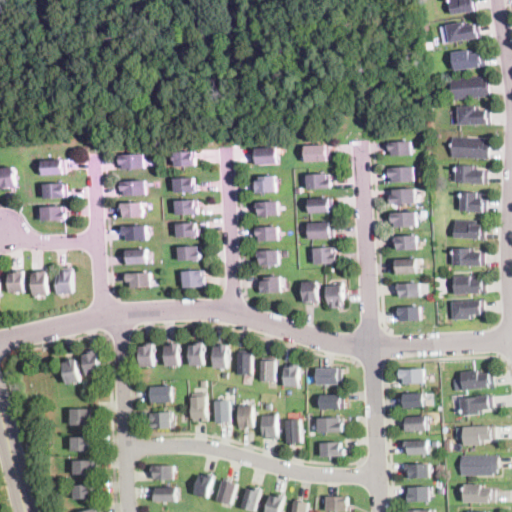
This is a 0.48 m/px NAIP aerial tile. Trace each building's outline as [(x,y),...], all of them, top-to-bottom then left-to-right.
[(477,0),(479,11),(453,15),(450,0),(477,0)] [(467,23),(467,26),(481,24),(483,37),(452,43),(448,25),(467,21),(467,23)] [(472,53),(472,54),(486,52),(488,66),(457,71),(454,52),(471,50),(472,53)] [(484,77),(484,79),(488,78),(488,83),(491,82),(492,96),(454,100),(452,80),(484,77)] [(478,109),(479,110),(493,110),(493,124),(461,125),(461,107),(478,106),(478,109)] [(491,157),(491,159),(453,157),(454,137),(486,138),(486,141),(489,141),(489,145),(491,145),(491,157)] [(414,140),(414,155),(394,155),(394,150),(391,150),(391,141),(414,140)] [(314,161),(308,161),(307,145),(332,144),(333,161),(314,161)] [(263,164),(256,165),(255,148),(279,147),(280,163),(263,164)] [(197,156),(197,166),(178,166),(177,161),(175,161),(175,156),(176,156),(176,151),(197,151),(197,156)] [(147,159),(148,166),(148,168),(126,169),(126,164),(122,165),(122,155),(147,153),(147,159)] [(68,174),(44,175),(44,160),(67,159),(68,174)] [(7,189),(6,189),(2,168),(16,165),(20,187),(7,189)] [(491,183),(457,182),(458,165),(476,166),(476,170),(491,170),(491,183)] [(418,176),(418,181),(395,182),(395,178),(391,178),(391,167),(417,166),(418,176)] [(332,188),(310,189),(309,173),(332,172),(332,188)] [(259,192),(257,192),(256,177),(278,176),(279,191),(259,192)] [(197,178),(197,184),(199,184),(199,192),(176,193),(176,178),(197,178)] [(149,185),(149,194),(127,195),(127,191),(123,191),(123,187),(123,183),(127,183),(127,181),(149,180),(149,185)] [(71,197),(47,199),(46,184),(69,182),(71,197)] [(419,204),(393,205),(393,195),(395,195),(395,189),(418,188),(419,204)] [(489,211),(489,212),(463,211),(464,192),(483,193),(482,199),(490,199),(489,211)] [(320,213),(312,213),(311,199),(335,198),(336,212),(320,213)] [(200,214),(178,214),(178,200),(199,199),(200,214)] [(267,200),(267,202),(281,201),(281,214),(261,215),(260,202),(264,202),(264,201),(267,200)] [(146,203),(146,207),(147,207),(148,213),(146,213),(146,215),(124,216),(124,203),(146,203)] [(55,220),(46,221),(45,208),(68,206),(69,219),(55,220)] [(419,221),(420,226),(397,227),(397,222),(394,223),(393,213),(419,212),(419,221)] [(487,237),(456,236),(457,218),(479,219),(479,223),(488,224),(487,237)] [(199,224),(199,228),(203,228),(203,235),(198,236),(198,238),(194,238),(194,236),(180,237),(179,223),(199,222),(199,224)] [(336,238),(312,239),(311,223),(336,222),(337,238),(336,238)] [(129,240),(128,240),(127,226),(150,225),(150,239),(129,240)] [(263,241),(260,241),(259,228),(281,227),(282,240),(263,241)] [(421,249),(399,250),(398,236),(420,236),(421,249)] [(199,259),(199,260),(195,261),(195,260),(182,261),(181,248),(203,246),(204,259),(199,259)] [(474,250),(487,250),(487,264),(455,264),(455,246),(474,246),(474,250)] [(338,254),(338,262),(317,264),(317,254),(313,254),(312,248),(338,247),(338,254)] [(151,257),(151,260),(154,259),(154,263),(127,264),(126,249),(150,248),(151,257)] [(282,261),(282,264),(263,265),(262,261),(260,261),(260,251),(282,250),(282,261)] [(419,270),(424,269),(424,273),(397,274),(396,260),(419,259),(419,270)] [(27,292),(11,292),(11,269),(27,269),(27,292)] [(61,295),(60,275),(63,275),(63,269),(76,269),(76,293),(65,293),(65,295),(61,295)] [(37,297),(32,297),(31,271),(50,271),(51,296),(37,297)] [(207,271),(207,273),(207,286),(186,287),(185,277),(182,277),(181,271),(185,272),(207,271)] [(132,287),(131,287),(130,273),(154,272),(154,286),(132,287)] [(473,279),(489,278),(489,291),(457,293),(456,275),(473,274),(473,279)] [(262,293),(261,293),(260,281),(268,281),(267,277),(284,276),(284,292),(262,293)] [(320,282),(320,283),(321,283),(321,289),(321,303),(306,303),(306,281),(320,281),(320,282)] [(401,297),(400,283),(422,282),(423,296),(401,297)] [(342,307),(330,307),(330,289),(346,288),(346,307),(342,307)] [(475,319),(455,320),(454,302),(486,300),(487,313),(475,314),(475,319)] [(405,321),(402,321),(401,307),(424,307),(424,320),(405,321)] [(206,342),(206,347),(208,347),(208,351),(207,351),(207,365),(193,366),(193,362),(192,345),(198,345),(198,343),(206,342)] [(156,344),(156,348),(158,347),(158,353),(156,353),(157,366),(143,367),(142,347),(148,346),(147,344),(156,344)] [(181,344),(181,348),(183,348),(183,352),(182,352),(183,366),(168,366),(167,346),(173,346),(173,344),(181,344)] [(230,344),(230,349),(232,349),(231,354),(230,354),(230,368),(217,368),(217,346),(222,346),(222,344),(230,344)] [(91,375),(89,375),(85,355),(91,354),(90,352),(100,350),(104,372),(91,375)] [(255,369),(255,375),(251,375),(251,373),(248,373),(248,375),(241,375),(241,351),(255,351),(255,369)] [(83,381),(70,384),(65,363),(71,361),(71,360),(78,358),(83,381)] [(279,363),(279,382),(274,382),(274,379),(272,379),(272,382),(264,382),(264,360),(264,358),(279,358),(279,363)] [(302,386),(288,386),(287,368),(295,367),(294,365),(298,365),(302,364),(302,386)] [(160,378),(152,378),(152,367),(160,367),(160,378)] [(322,384),(319,384),(319,368),(330,368),(344,367),(345,384),(322,384)] [(427,370),(427,383),(405,384),(405,377),(403,377),(402,369),(427,369),(427,370)] [(480,373),(481,375),(495,373),(497,386),(466,390),(464,373),(480,371),(480,373)] [(158,402),(152,403),(151,387),(167,386),(175,386),(176,402),(158,402)] [(203,421),(196,422),(194,393),(209,392),(210,421),(203,421)] [(404,408),(403,408),(403,393),(427,392),(427,407),(404,408)] [(340,408),(323,409),(322,395),(327,395),(346,394),(347,408),(340,408)] [(482,414),(465,415),(463,398),(495,395),(496,408),(485,409),(485,414),(482,414)] [(233,422),(226,422),(226,423),(221,423),(221,422),(219,422),(218,401),(232,400),(233,400),(234,422),(233,422)] [(244,405),(244,406),(256,405),(257,409),(258,427),(249,428),(249,429),(242,429),(241,405),(244,405)] [(90,424),(74,425),(74,409),(98,408),(98,420),(90,420),(90,424)] [(173,419),(174,422),(178,421),(178,428),(157,429),(156,427),(154,427),(154,424),(157,424),(157,421),(152,421),(151,414),(175,412),(176,419),(173,419)] [(281,428),(281,438),(274,439),(274,436),(266,437),(265,416),(276,415),(276,413),(279,413),(281,428)] [(419,430),(406,431),(406,417),(429,416),(430,430),(419,430)] [(340,431),(321,432),(320,418),(331,418),(345,418),(345,431),(340,431)] [(291,445),(290,445),(288,420),(303,419),(304,443),(296,443),(296,444),(291,445)] [(484,441),(484,442),(484,444),(467,444),(467,442),(465,442),(465,439),(467,439),(466,426),(495,426),(496,439),(484,439),(484,441)] [(93,443),(98,443),(98,450),(92,450),(92,452),(89,452),(88,450),(74,451),(74,438),(93,437),(93,443)] [(431,440),(431,450),(432,454),(411,454),(411,448),(408,448),(408,440),(431,440)] [(343,448),(343,449),(346,449),(347,456),(323,457),(323,443),(342,442),(343,448)] [(472,475),(463,475),(463,455),(501,455),(501,469),(499,469),(499,473),(495,473),(495,476),(472,475)] [(99,471),(99,474),(95,474),(95,476),(91,476),(91,474),(76,474),(76,461),(98,461),(99,471)] [(433,464),(433,477),(412,478),(412,472),(410,472),(409,465),(433,464)] [(177,466),(177,480),(153,480),(153,472),(153,465),(177,466)] [(216,476),(215,483),(210,498),(197,494),(201,480),(202,475),(208,477),(209,474),(216,476)] [(240,485),(234,505),(220,500),(226,479),(232,481),(232,482),(240,485)] [(95,485),(96,490),(99,490),(100,497),(95,498),(95,500),(91,500),(91,498),(77,499),(76,485),(95,484),(95,485)] [(497,503),(467,502),(467,484),(483,484),(483,488),(497,489),(497,503)] [(264,489),(259,507),(257,511),(244,508),(250,488),(256,490),(257,487),(264,489)] [(415,501),(410,501),(410,493),(412,493),(412,488),(434,487),(434,489),(432,489),(432,500),(415,501)] [(179,502),(157,502),(157,488),(179,488),(179,502)] [(288,496),(286,503),(282,511),(267,511),(271,502),(274,495),(279,497),(280,493),(288,496)] [(350,496),(350,505),(353,505),(353,510),(329,510),(329,500),(329,496),(350,496)] [(309,511),(295,511),(297,500),(303,501),(302,502),(311,503),(309,511)]
